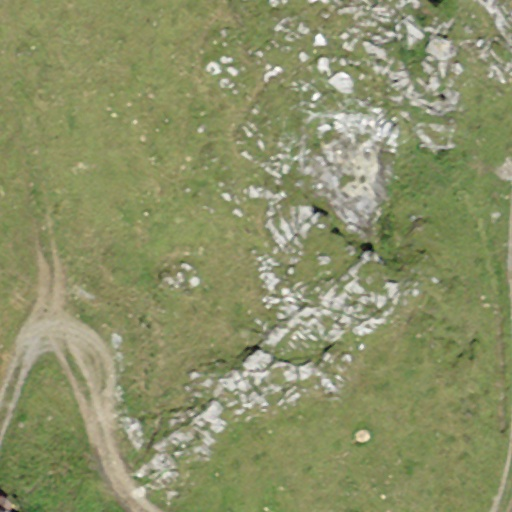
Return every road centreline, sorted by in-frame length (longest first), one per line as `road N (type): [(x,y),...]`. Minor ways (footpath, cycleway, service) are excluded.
road 1 (track): [(138,511),(115,490),(57,340),(34,344),(0,425)]
road 2 (track): [(0,57),(47,267),(50,339)]
